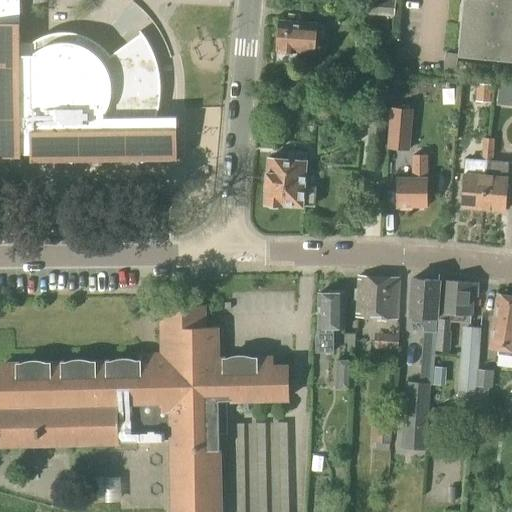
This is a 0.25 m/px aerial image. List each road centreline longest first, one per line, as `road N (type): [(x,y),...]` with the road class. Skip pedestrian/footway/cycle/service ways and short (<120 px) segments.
road 1 (tertiary): [(511,267),(360,253),(226,253)]
road 2 (residential): [(226,253),(248,0)]
road 3 (tertiary): [(226,253),(0,254)]
